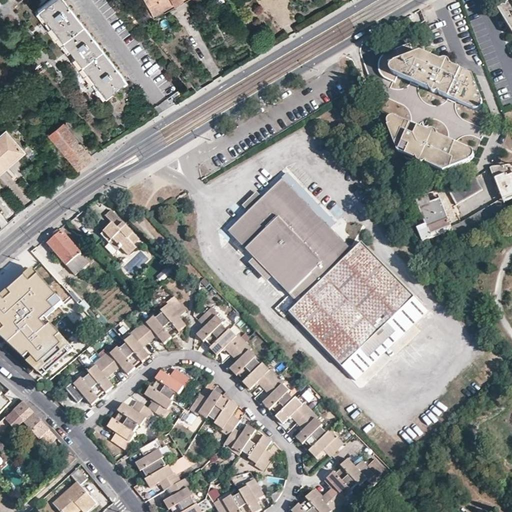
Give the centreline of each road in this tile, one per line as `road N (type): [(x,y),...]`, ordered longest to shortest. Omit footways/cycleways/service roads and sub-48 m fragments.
road 1 (residential): [(109,176),(419,0)]
road 2 (residential): [(273,511),(295,475),(289,446),(195,357),(154,363),(76,435)]
road 3 (residential): [(368,0),(140,135),(99,171)]
road 4 (unknown): [(193,186),(224,184),(286,147),(342,191)]
road 5 (unknown): [(478,131),(368,83),(350,47)]
road 6 (residential): [(0,260),(109,176)]
road 7 (unknown): [(250,300),(205,247),(193,186)]
road 8 (residential): [(99,171),(0,247)]
